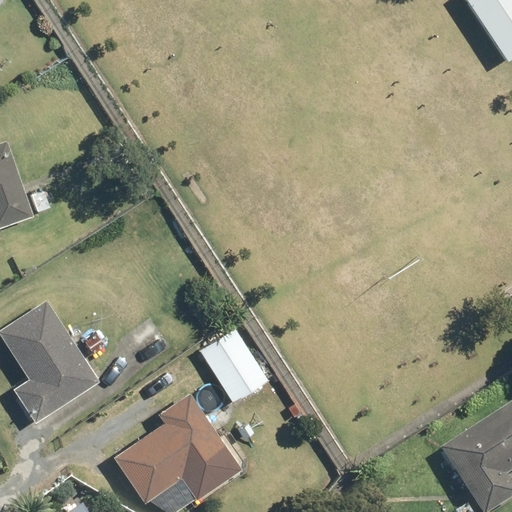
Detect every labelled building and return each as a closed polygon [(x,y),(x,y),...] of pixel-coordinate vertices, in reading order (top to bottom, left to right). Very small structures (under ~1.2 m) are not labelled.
[(511,0),(462,0),(504,62),(511,56),(511,0)] [(0,224),(35,212),(28,192),(29,192),(9,137),(0,140),(0,224)] [(37,416),(51,406),(97,378),(48,297),(1,325),(31,373),(15,385),(37,416)] [(235,329),(202,350),(234,399),(267,378),(235,329)] [(167,421),(117,453),(155,511),(171,511),(241,468),(211,422),(212,422),(191,390),(160,410),(167,421)] [(486,511),(511,495),(511,478),(508,472),(511,469),(511,402),(441,449),(472,496),(474,495),(485,511),(486,511)]
